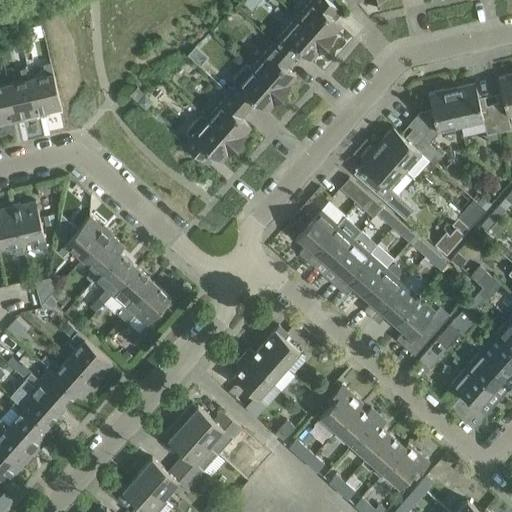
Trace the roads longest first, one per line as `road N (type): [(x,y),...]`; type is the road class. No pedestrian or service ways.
road 1 (residential): [(240,271),(257,220),(397,66),(511,35)]
road 2 (residential): [(511,435),(493,455),(473,452),(275,277),(240,271)]
road 3 (residential): [(51,511),(226,313),(240,271)]
road 4 (residential): [(0,167),(78,155),(205,268),(240,271)]
